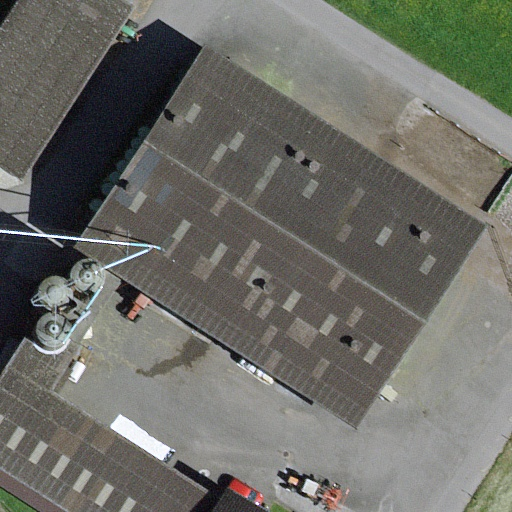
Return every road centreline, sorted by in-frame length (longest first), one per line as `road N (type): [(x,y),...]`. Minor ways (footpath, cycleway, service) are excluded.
road 1 (track): [(293,0),(511,141)]
road 2 (track): [(444,511),(511,408)]
